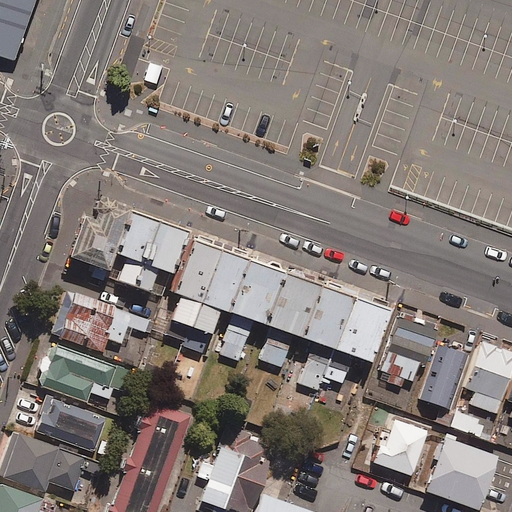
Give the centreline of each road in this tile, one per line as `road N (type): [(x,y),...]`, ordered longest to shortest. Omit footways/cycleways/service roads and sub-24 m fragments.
road 1 (tertiary): [(511,294),(58,129)]
road 2 (residential): [(58,129),(0,290)]
road 3 (unclassified): [(106,0),(58,129)]
